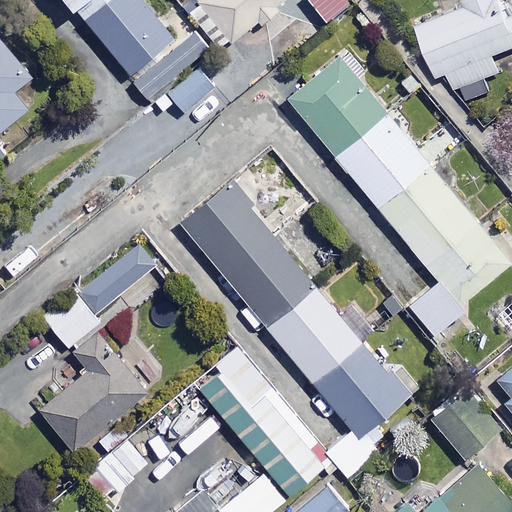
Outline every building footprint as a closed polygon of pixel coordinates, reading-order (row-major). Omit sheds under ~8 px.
[(82,19),(105,0),(60,0),(66,6),(69,3),(82,19)] [(139,0),(105,0),(82,19),(125,72),(169,37),(139,0)] [(277,0),(194,0),(185,8),(218,49),(277,0)] [(511,44),(511,9),(507,0),(464,0),(417,23),(441,74),(451,70),(466,101),(508,81),(494,53),(511,44)] [(204,49),(191,32),(131,80),(144,96),(204,49)] [(28,75),(0,42),(0,155),(2,154),(0,151),(0,128),(25,107),(11,91),(28,75)] [(507,260),(356,76),(363,70),(345,48),(286,97),(435,278),(406,302),(431,332),(462,306),(457,301),(507,260)] [(212,86),(195,64),(151,99),(160,110),(172,100),(181,111),(212,86)] [(384,366),(227,179),(178,220),(356,433),(409,389),(387,363),(384,366)] [(144,268),(126,245),(79,282),(97,305),(144,268)] [(95,319),(71,288),(39,313),(64,343),(95,319)] [(74,350),(87,365),(37,406),(71,448),(143,388),(96,331),(74,350)] [(287,491),(321,462),(310,448),(318,441),(234,343),(191,380),(287,491)] [(511,360),(493,377),(508,393),(501,399),(511,412),(511,360)] [(496,428),(462,387),(427,416),(461,457),(496,428)] [(320,447),(339,471),(365,451),(346,426),(320,447)] [(144,463),(123,439),(83,474),(104,498),(144,463)] [(402,497),(385,511),(504,511),(510,508),(471,462),(415,511),(402,497)] [(266,511),(282,500),(261,474),(217,510),(213,505),(205,511),(266,511)] [(340,511),(345,508),(324,483),(288,511),(340,511)]
